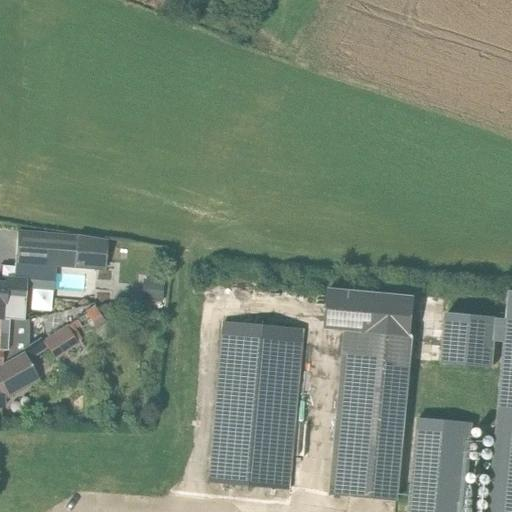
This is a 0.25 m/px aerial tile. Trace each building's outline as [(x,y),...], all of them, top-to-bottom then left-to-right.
[(14,266),(56,268),(75,270),(77,238),(17,233),(14,266)] [(77,269),(104,271),(107,242),(79,238),(77,269)] [(54,291),(56,268),(14,266),(13,279),(5,278),(5,284),(0,283),(0,323),(28,325),(28,320),(21,322),(22,310),(23,308),(24,289),(54,291)] [(164,281),(142,279),(140,301),(162,303),(164,281)] [(416,298),(328,289),(324,328),(344,331),(329,496),(397,503),(416,298)] [(508,326),(488,324),(488,322),(439,318),(434,367),(484,372),(486,346),(506,348),(491,511),(471,511),(476,465),(479,425),(429,421),(421,511),(511,511),(511,294),(511,295),(508,326)] [(85,313),(96,332),(106,326),(106,325),(114,320),(106,306),(97,311),(94,307),(85,313)] [(28,350),(28,325),(0,323),(0,367),(11,361),(28,350)] [(223,323),(209,482),(289,490),(303,330),(223,323)] [(71,324),(42,343),(54,360),(78,346),(76,343),(81,340),(71,324)] [(0,399),(35,379),(37,378),(25,356),(28,353),(28,350),(11,361),(0,367),(0,399)]
